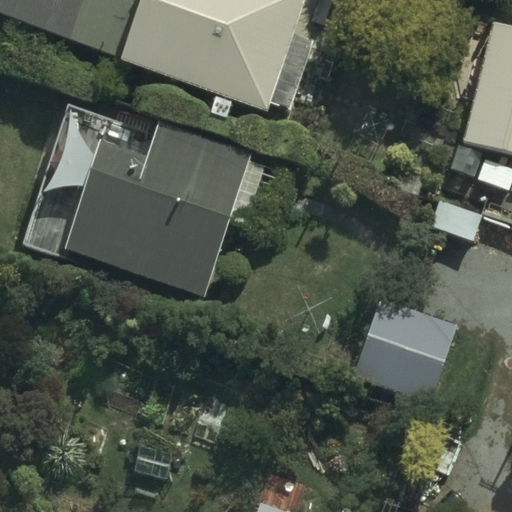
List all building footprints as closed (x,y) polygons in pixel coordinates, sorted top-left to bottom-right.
[(0,0),(0,36),(119,76),(122,68),(218,100),(213,115),(233,121),(239,104),(271,115),(275,105),(293,112),(318,39),(298,32),(308,0),(0,0)] [(511,0),(479,0),(511,13),(511,0)] [(466,151),(457,185),(508,199),(511,184),(511,33),(493,28),(460,149),(466,151)] [(150,148),(69,118),(18,255),(59,270),(65,254),(198,303),(250,162),(157,128),(150,148)] [(459,332),(381,304),(354,380),(432,408),(459,332)]
